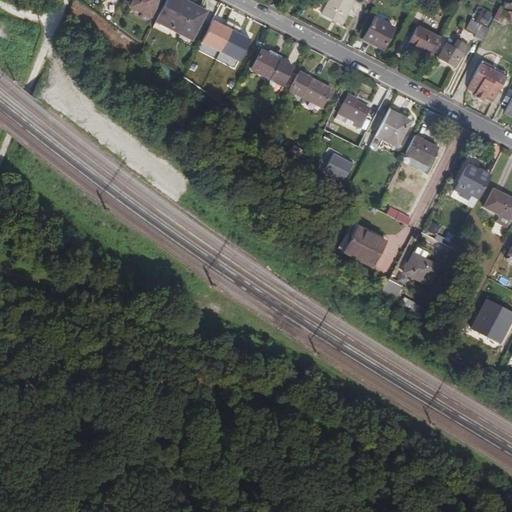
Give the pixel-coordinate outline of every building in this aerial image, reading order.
[(160,0),(133,0),(130,7),(151,17),(160,0)] [(182,0),(166,0),(156,21),(191,39),(205,11),(182,0)] [(353,1),(351,0),(328,0),(321,15),(341,25),(353,1)] [(503,10),(504,12),(511,12),(511,3),(504,3),(503,10)] [(503,10),(500,6),(493,20),(501,24),(506,15),(504,12),(503,10)] [(394,28),(373,18),(363,40),(383,50),(394,28)] [(214,20),(202,43),(221,52),(233,30),(214,20)] [(482,41),(488,29),(470,20),(466,28),(475,33),(474,37),(482,41)] [(408,43),(433,56),(441,40),(416,27),(408,43)] [(233,30),(221,52),(240,62),(252,40),(233,30)] [(458,62),(462,54),(466,46),(457,41),(454,46),(456,48),(455,50),(446,45),(439,58),(455,67),(458,62)] [(294,68),(280,60),(268,54),(262,50),(251,70),(284,88),(294,68)] [(268,54),(280,60),(282,56),(270,50),(268,54)] [(215,53),(212,59),(227,65),(230,59),(215,53)] [(227,65),(212,59),(205,56),(202,66),(211,70),(208,77),(221,82),(227,65)] [(488,68),(480,64),(468,88),(476,92),(474,95),(483,100),(485,97),(493,101),(505,76),(498,73),(488,68)] [(198,88),(203,79),(188,70),(183,79),(198,88)] [(299,72),(289,91),(321,107),(330,90),(311,80),(311,79),(299,72)] [(359,129),(369,109),(356,102),(357,100),(348,95),(335,119),(352,128),(353,126),(359,129)] [(379,128),(376,135),(397,147),(409,122),(388,111),(385,117),(379,128)] [(371,124),(379,128),(385,117),(377,112),(371,124)] [(415,136),(405,154),(429,166),(438,148),(415,136)] [(303,150),(297,145),(295,148),(294,147),(291,151),(297,155),(298,152),(300,153),(303,150)] [(335,166),(325,161),(320,172),(328,178),(335,166)] [(477,200),(489,177),(478,170),(477,172),(466,166),(454,191),(459,193),(458,195),(468,200),(470,196),(477,200)] [(484,207),(510,221),(511,215),(511,199),(493,189),(484,207)] [(385,242),(356,227),(343,252),(372,267),(385,242)] [(435,264),(413,253),(403,273),(424,284),(435,264)] [(388,279),(382,292),(396,298),(402,286),(388,279)] [(511,311),(486,299),(471,328),(501,343),(511,322),(511,311)]
